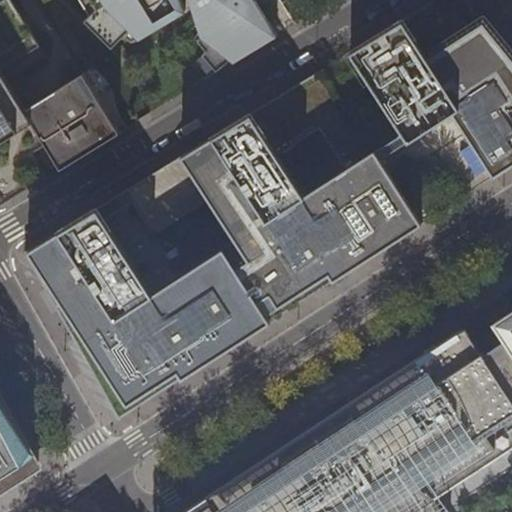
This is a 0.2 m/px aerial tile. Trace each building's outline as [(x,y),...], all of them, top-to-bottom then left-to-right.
[(48,56),(15,0),(2,0),(0,1),(0,206),(91,151),(121,132),(84,73),(26,108),(9,81),(48,56)] [(81,0),(90,14),(94,12),(106,25),(115,19),(131,45),(186,11),(179,0),(190,0),(209,35),(202,39),(210,51),(206,54),(217,73),(260,46),(277,36),(254,0),(81,0)] [(431,0),(357,46),(349,51),(406,141),(416,134),(449,113),(490,177),(496,173),(511,162),(511,61),(488,32),(462,0),(461,0),(431,0)] [(323,69),(269,103),(213,136),(195,147),(181,156),(124,190),(109,199),(97,207),(60,230),(48,237),(29,249),(24,252),(32,266),(59,312),(67,326),(76,342),(105,394),(118,418),(183,376),(188,373),(270,319),(346,270),(411,227),(420,221),(374,150),(323,69)] [(511,312),(495,323),(504,337),(511,348),(511,312)] [(219,490),(184,511),(440,511),(432,499),(511,446),(511,403),(481,357),(477,350),(463,329),(400,371),(219,490)] [(0,495),(43,468),(30,446),(0,391),(0,495)]
